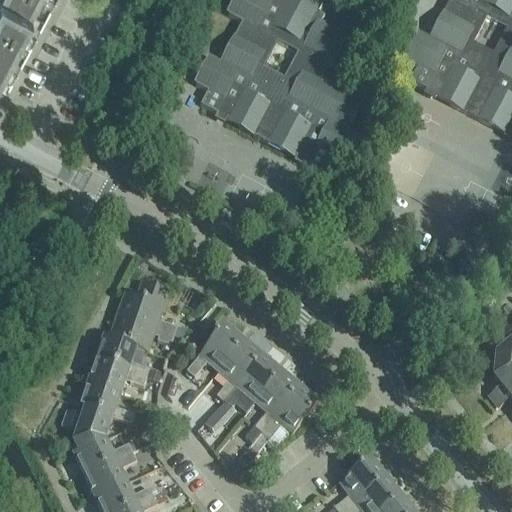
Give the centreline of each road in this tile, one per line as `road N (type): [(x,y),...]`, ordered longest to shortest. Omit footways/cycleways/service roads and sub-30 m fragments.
road 1 (tertiary): [(373,375),(249,273),(26,148)]
road 2 (residential): [(373,375),(511,234)]
road 3 (residential): [(253,511),(395,399)]
road 4 (residential): [(26,148),(100,0)]
road 5 (tertiary): [(483,511),(395,399)]
